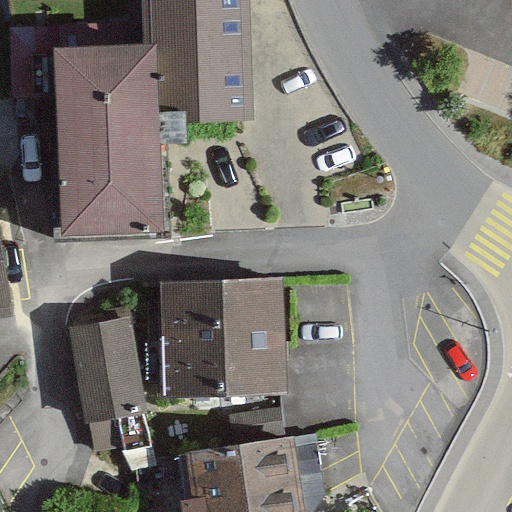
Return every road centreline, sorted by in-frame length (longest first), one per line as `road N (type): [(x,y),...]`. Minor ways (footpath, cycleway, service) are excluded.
road 1 (residential): [(319,0),(373,98),(463,205),(511,247)]
road 2 (unknown): [(375,242),(406,469)]
